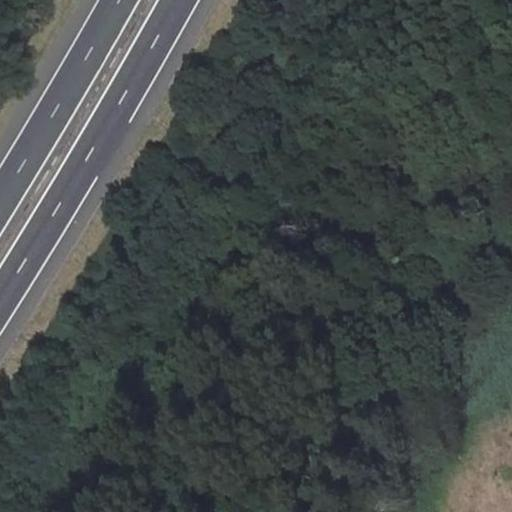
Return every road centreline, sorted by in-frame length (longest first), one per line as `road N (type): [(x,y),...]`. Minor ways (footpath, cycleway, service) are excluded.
road 1 (motorway): [(0,294),(177,0)]
road 2 (motorway): [(117,0),(0,197)]
